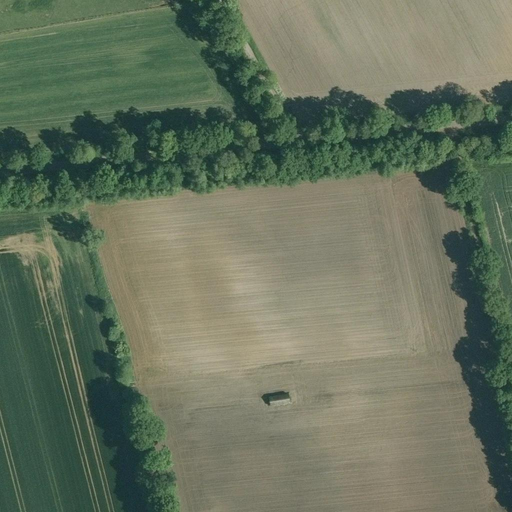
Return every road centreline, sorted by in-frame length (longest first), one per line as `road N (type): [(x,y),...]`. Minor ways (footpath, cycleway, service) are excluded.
road 1 (tertiary): [(511,118),(0,171)]
road 2 (track): [(453,124),(511,358)]
road 3 (track): [(310,140),(236,0)]
